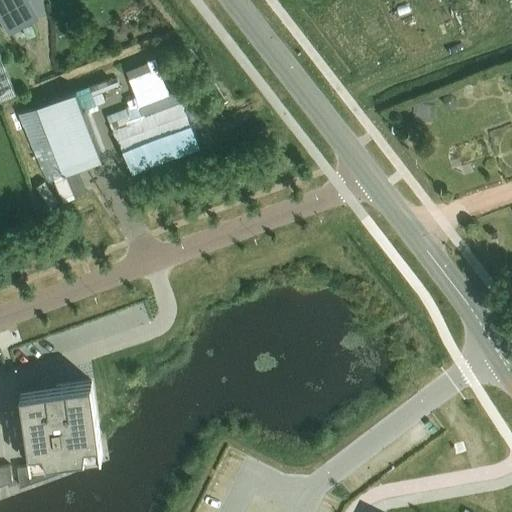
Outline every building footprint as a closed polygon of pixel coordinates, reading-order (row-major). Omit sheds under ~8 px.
[(0,0),(0,7),(3,13),(29,0),(28,0),(0,0)] [(0,50),(0,100),(17,94),(0,50)] [(139,102),(143,115),(185,102),(181,89),(139,102)] [(132,109),(110,113),(112,125),(134,121),(132,109)] [(69,197),(88,189),(78,166),(60,174),(69,197)] [(56,386),(21,391),(31,464),(17,466),(20,486),(61,471),(60,459),(85,455),(87,443),(100,441),(92,381),(56,386)] [(0,484),(13,480),(10,465),(0,465),(0,484)]
